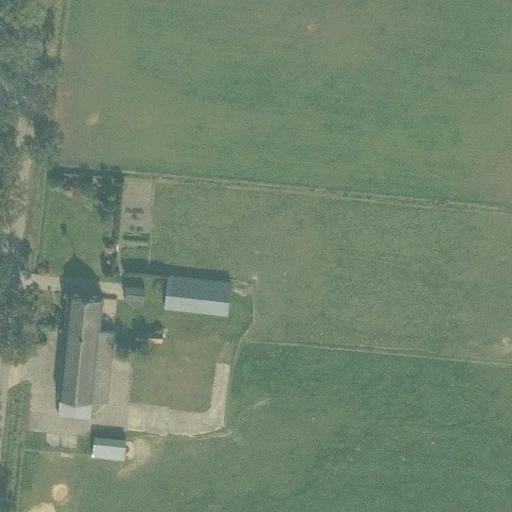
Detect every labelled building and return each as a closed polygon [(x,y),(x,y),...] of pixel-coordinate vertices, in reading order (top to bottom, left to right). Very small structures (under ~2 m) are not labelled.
[(165,275),(163,308),(227,312),(229,279),(165,275)] [(125,285),(124,299),(144,301),(145,287),(125,285)] [(101,329),(104,296),(68,293),(58,396),(59,396),(58,414),(90,418),(91,400),(109,401),(116,330),(101,329)] [(137,331),(137,341),(163,342),(163,332),(137,331)] [(124,457),(124,436),(92,435),(91,456),(124,457)]
